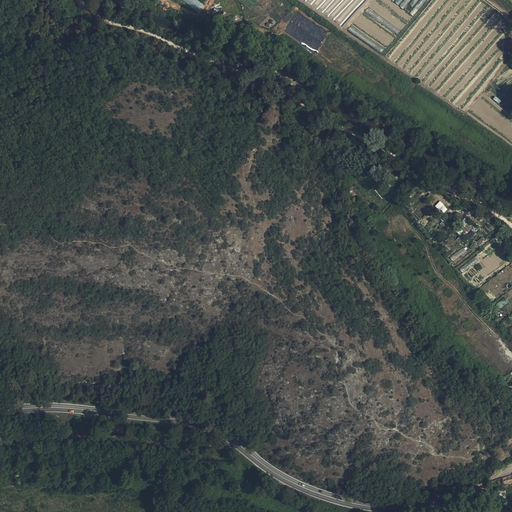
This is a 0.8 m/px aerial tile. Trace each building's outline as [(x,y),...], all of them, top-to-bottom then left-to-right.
[(196,0),(182,0),(198,12),(203,5),(196,0)] [(407,0),(404,0),(399,5),(403,9),(410,2),(407,0)] [(409,12),(412,16),(418,11),(415,8),(409,12)] [(435,205),(443,213),(448,208),(439,201),(435,205)] [(470,229),(465,236),(470,239),(475,233),(470,229)] [(464,265),(465,266),(462,269),(464,271),(477,260),(475,257),(464,265)]
